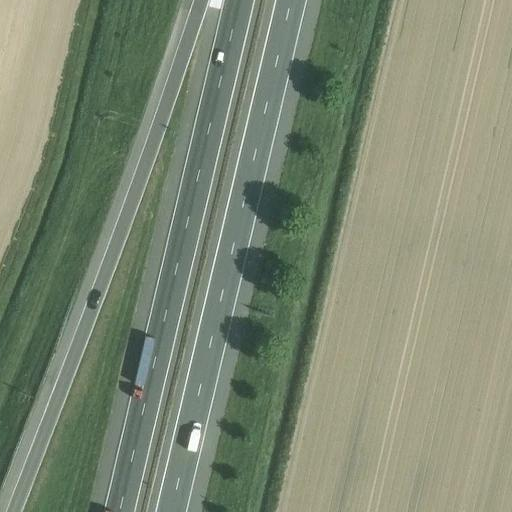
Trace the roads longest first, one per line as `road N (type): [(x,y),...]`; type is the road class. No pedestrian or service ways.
road 1 (motorway): [(201,0),(14,511)]
road 2 (track): [(335,0),(214,511)]
road 3 (motorway): [(170,511),(291,0)]
road 4 (motorway): [(239,0),(119,511)]
road 5 (track): [(0,395),(73,211),(125,0)]
